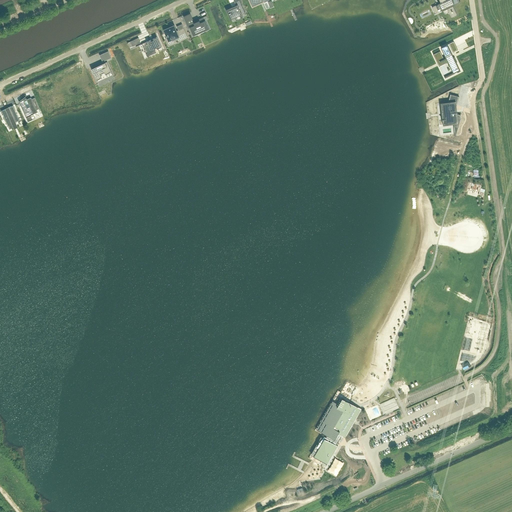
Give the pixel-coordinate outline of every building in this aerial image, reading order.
[(237,6),(227,10),(230,18),(234,17),(236,20),(242,17),(241,14),(245,12),(239,0),(236,0),(235,1),(237,6)] [(451,0),(447,0),(446,0),(439,0),(441,3),(436,5),(439,12),(447,8),(451,17),(457,15),(452,5),(454,5),(451,0)] [(198,32),(197,31),(202,29),(204,31),(209,29),(205,21),(204,21),(203,18),(199,19),(199,21),(194,23),(194,22),(189,24),(187,21),(192,18),(190,14),(184,17),(188,27),(190,27),(193,34),(198,32)] [(174,26),(165,30),(167,35),(166,35),(167,37),(167,36),(168,38),(166,39),(169,45),(174,43),(172,39),(179,36),(180,40),(187,37),(183,28),(176,31),(174,26)] [(146,54),(155,50),(155,48),(157,47),(157,49),(158,49),(161,47),(157,37),(153,39),(153,40),(151,41),(151,40),(142,44),(144,49),(146,54)] [(439,65),(447,61),(448,61),(451,69),(455,67),(457,73),(461,71),(458,65),(456,66),(455,63),(456,62),(457,62),(455,57),(454,57),(452,58),(450,52),(449,49),(448,50),(446,45),(447,45),(447,44),(441,47),(446,58),(446,59),(444,60),(444,59),(440,51),(436,53),(437,57),(436,57),(439,65)] [(111,71),(107,62),(91,69),(97,81),(99,80),(99,78),(101,77),(98,71),(103,69),(104,70),(104,69),(107,73),(111,71)] [(449,102),(440,103),(443,126),(453,125),(455,138),(461,117),(461,116),(458,115),(456,104),(458,98),(458,97),(451,95),(450,95),(449,102)] [(19,102),(25,117),(37,112),(36,110),(39,108),(35,97),(31,99),(31,97),(26,99),(26,98),(23,99),(23,100),(19,102)] [(8,108),(1,111),(7,125),(19,120),(13,106),(8,108)] [(350,402),(342,398),(338,405),(337,407),(334,405),(319,431),(327,435),(325,438),(336,445),(343,433),(346,435),(354,422),(350,420),(358,407),(350,402)] [(350,420),(354,422),(361,409),(358,407),(350,420)] [(324,438),(314,456),(327,464),(338,446),(336,445),(325,438),(324,438)]
